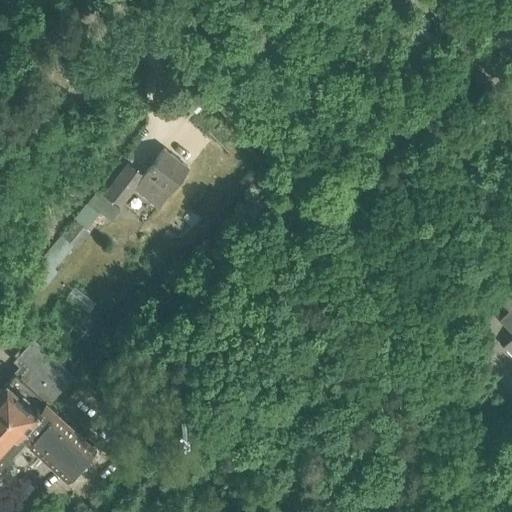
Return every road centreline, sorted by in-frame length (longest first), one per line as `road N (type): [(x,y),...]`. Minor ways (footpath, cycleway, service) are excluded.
road 1 (residential): [(190,0),(0,158)]
road 2 (residential): [(511,91),(421,0)]
